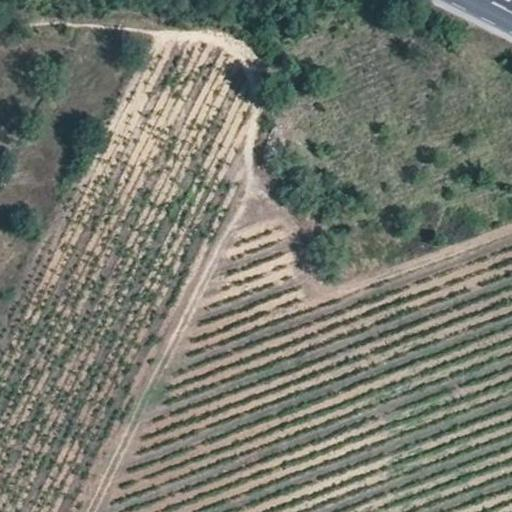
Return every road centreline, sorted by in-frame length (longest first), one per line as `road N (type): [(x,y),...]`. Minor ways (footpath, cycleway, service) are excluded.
road 1 (track): [(84,511),(266,120)]
road 2 (track): [(0,21),(156,24),(253,51),(269,83),(266,120)]
